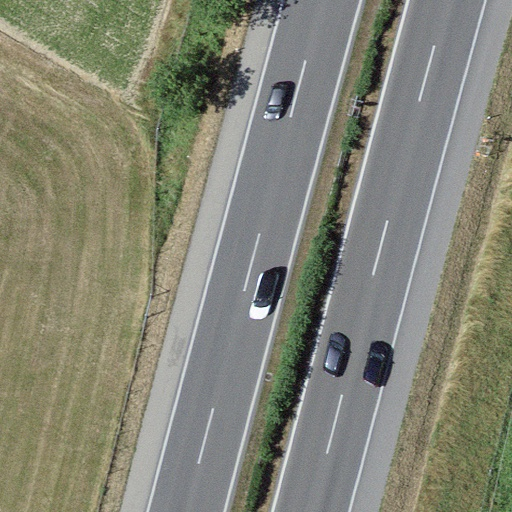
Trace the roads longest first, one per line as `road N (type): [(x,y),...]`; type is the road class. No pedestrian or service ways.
road 1 (motorway): [(323,0),(187,511)]
road 2 (motorway): [(313,511),(448,0)]
